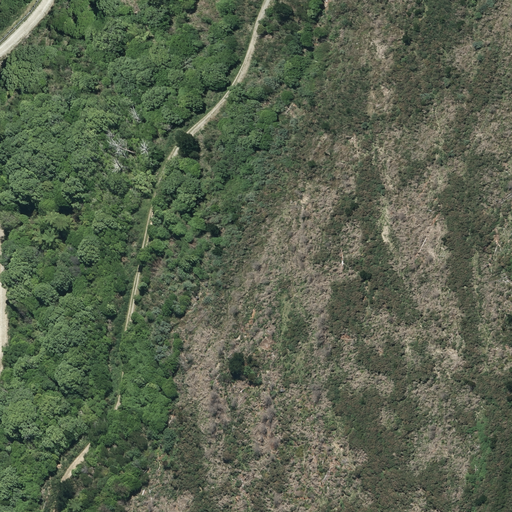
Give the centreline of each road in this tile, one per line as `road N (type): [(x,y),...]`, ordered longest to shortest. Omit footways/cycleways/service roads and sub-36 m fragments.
road 1 (track): [(252,0),(215,92),(171,149),(121,340),(57,511)]
road 2 (track): [(0,234),(0,363)]
